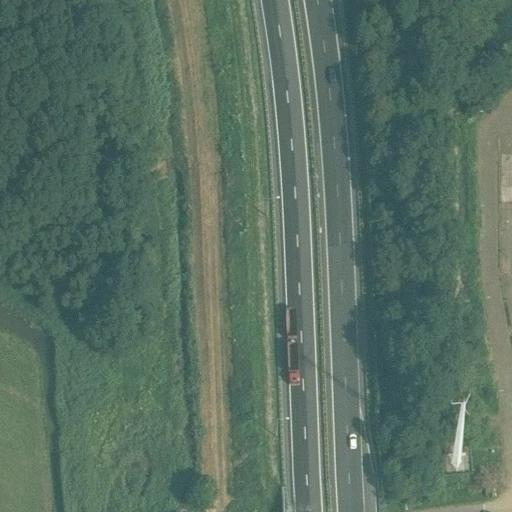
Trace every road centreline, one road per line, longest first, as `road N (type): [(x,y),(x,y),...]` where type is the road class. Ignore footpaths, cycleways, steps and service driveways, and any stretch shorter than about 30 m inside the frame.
road 1 (trunk): [(273,0),(291,130),(307,511)]
road 2 (trunk): [(349,511),(334,135),(317,0)]
road 3 (residential): [(511,452),(493,306),(487,149),(497,115),(511,105)]
